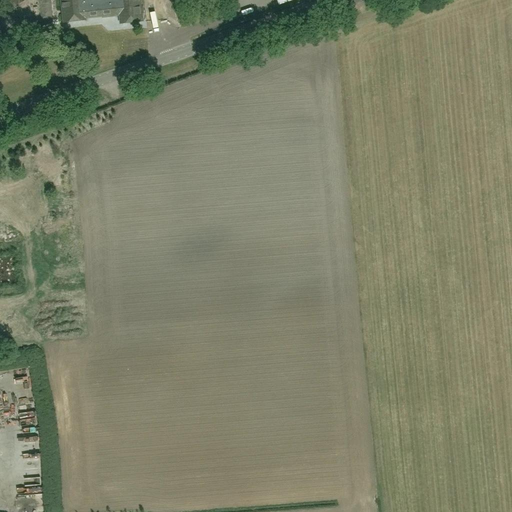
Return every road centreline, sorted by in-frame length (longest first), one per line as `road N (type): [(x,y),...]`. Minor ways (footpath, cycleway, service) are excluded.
road 1 (tertiary): [(160,61),(338,0)]
road 2 (tertiary): [(0,117),(160,61)]
